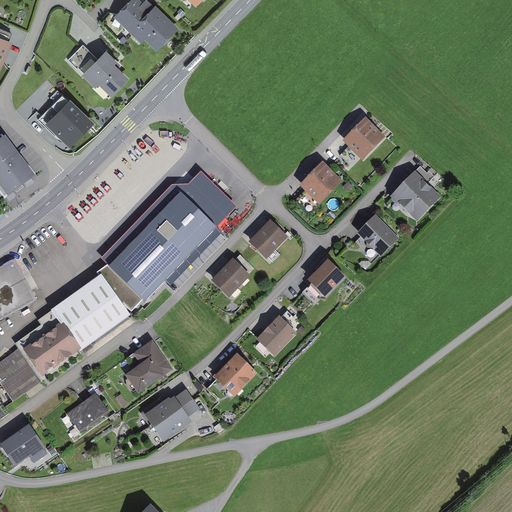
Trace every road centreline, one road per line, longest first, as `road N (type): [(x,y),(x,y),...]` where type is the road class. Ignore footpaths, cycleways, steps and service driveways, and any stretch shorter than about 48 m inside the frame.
road 1 (residential): [(0,477),(48,482),(342,420),(511,300)]
road 2 (residential): [(319,246),(203,364),(168,388)]
road 3 (residential): [(139,327),(0,427)]
road 4 (residential): [(160,92),(268,200)]
road 5 (primary): [(250,0),(160,92)]
road 6 (residential): [(360,111),(268,200)]
road 7 (residential): [(409,155),(319,246)]
road 8 (primary): [(160,92),(73,181)]
